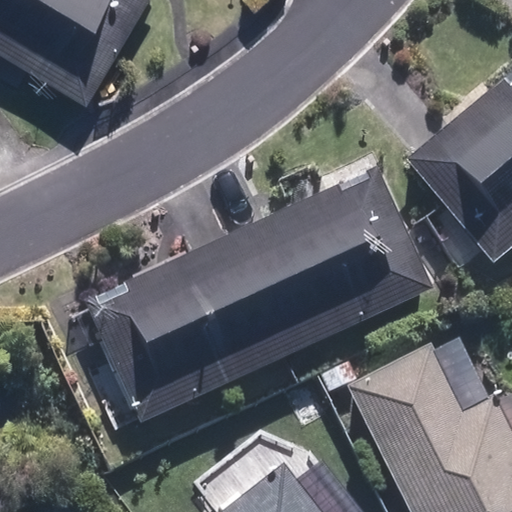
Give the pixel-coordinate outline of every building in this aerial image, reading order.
[(140,0),(0,0),(0,64),(76,109),(140,0)] [(511,247),(511,69),(401,161),(488,267),(511,247)] [(404,310),(351,184),(109,287),(162,412),(404,310)] [(429,346),(346,388),(408,511),(511,511),(511,427),(494,391),(460,408),(429,346)] [(314,511),(277,466),(224,511),(314,511)]
